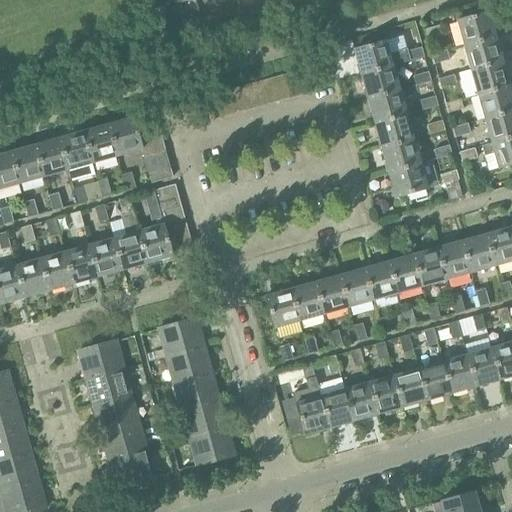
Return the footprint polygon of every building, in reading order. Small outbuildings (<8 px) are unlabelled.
[(456,21),(463,45),(495,37),(487,12),(456,21)] [(440,25),(424,29),(427,39),(442,34),(440,25)] [(463,45),(470,70),(502,61),(495,37),(463,45)] [(353,50),(361,75),(392,66),(408,61),(406,52),(407,51),(406,49),(389,54),(385,41),(353,50)] [(408,61),(423,57),(420,48),(407,51),(406,52),(408,61)] [(434,64),(449,60),(447,50),(431,54),(434,64)] [(470,70),(477,94),(509,86),(502,61),(470,70)] [(399,90),(392,66),(361,75),(368,99),(399,90)] [(305,68),(293,71),(300,95),(312,91),(305,68)] [(293,71),(282,75),(289,98),(300,95),(293,71)] [(415,85),(430,81),(427,72),(413,76),(415,85)] [(441,88),(456,84),(454,74),(438,79),(441,88)] [(282,75),(271,78),(277,101),(289,98),(282,75)] [(271,78),(260,81),(266,104),(277,101),(271,78)] [(260,81),(249,84),(255,107),(266,104),(260,81)] [(249,84),(237,87),(244,110),(255,107),(249,84)] [(477,94),(484,119),(511,111),(511,97),(509,86),(477,94)] [(237,87),(226,90),(233,114),(244,110),(237,87)] [(226,90),(214,94),(221,117),(233,114),(226,90)] [(406,115),(399,90),(368,99),(375,124),(406,115)] [(214,94),(203,97),(210,120),(221,117),(214,94)] [(422,110),(437,106),(434,96),(419,101),(422,110)] [(203,97),(192,100),(199,123),(210,120),(203,97)] [(448,113),(463,109),(460,99),(445,103),(448,113)] [(187,127),(199,123),(192,100),(180,103),(187,127)] [(511,111),(484,119),(491,144),(511,137),(511,111)] [(413,139),(406,115),(375,124),(382,148),(413,139)] [(108,125),(117,156),(141,149),(138,138),(132,118),(108,125)] [(429,135),(444,130),(441,121),(426,125),(429,135)] [(455,138),(470,133),(467,123),(452,128),(455,138)] [(92,163),(117,156),(108,125),(83,132),(92,163)] [(92,163),(83,132),(59,139),(68,170),(92,163)] [(138,138),(141,149),(163,144),(159,132),(138,138)] [(511,164),(511,137),(491,144),(482,147),(488,171),(498,169),(511,164)] [(33,146),(43,177),(68,170),(59,139),(33,146)] [(420,164),(413,139),(382,148),(389,173),(420,164)] [(163,144),(141,149),(144,162),(166,156),(163,144)] [(436,159),(451,155),(448,145),(433,150),(436,159)] [(9,153),(18,184),(43,177),(33,146),(9,153)] [(462,162),(477,158),(474,148),(459,152),(462,162)] [(0,189),(18,184),(9,153),(0,155),(0,189)] [(166,156),(144,162),(148,173),(169,167),(166,156)] [(427,189),(420,164),(389,173),(396,198),(427,189)] [(169,167),(148,173),(151,183),(172,177),(169,167)] [(443,184),(458,180),(455,171),(440,175),(443,184)] [(122,175),(127,190),(135,188),(131,173),(122,175)] [(98,182),(102,197),(111,194),(107,180),(98,182)] [(153,190),(156,203),(178,196),(174,185),(153,190)] [(73,189),(78,204),(87,201),(82,187),(73,189)] [(48,197),(53,211),(62,208),(57,194),(48,197)] [(156,203),(157,206),(159,214),(181,208),(178,196),(156,203)] [(126,235),(113,238),(122,270),(147,263),(138,231),(128,197),(119,200),(119,201),(123,216),(120,217),(126,235)] [(24,203),(28,218),(37,215),(33,200),(24,203)] [(103,204),(94,207),(98,222),(108,220),(103,204)] [(0,210),(4,224),(14,222),(10,207),(0,210)] [(159,214),(162,224),(163,225),(184,219),(181,208),(159,214)] [(79,211),(70,214),(74,229),(83,226),(79,211)] [(172,256),(169,248),(166,237),(163,225),(162,224),(159,214),(151,227),(138,231),(147,263),(172,256)] [(55,218),(45,221),(50,236),(59,233),(55,218)] [(188,231),(184,219),(163,225),(166,237),(188,231)] [(30,225),(21,228),(25,243),(34,240),(30,225)] [(511,236),(510,228),(485,235),(495,267),(511,261),(511,236)] [(191,242),(188,231),(166,237),(169,248),(191,242)] [(6,232),(0,233),(0,249),(0,250),(10,247),(6,232)] [(470,274),(495,267),(485,235),(461,242),(470,274)] [(98,277),(122,270),(113,238),(89,245),(98,277)] [(461,242),(436,249),(445,281),(470,274),(461,242)] [(73,284),(98,277),(89,245),(64,252),(73,284)] [(0,302),(1,304),(25,297),(22,289),(16,266),(10,247),(0,250),(5,269),(0,270),(0,302)] [(436,249),(412,256),(421,287),(445,281),(436,249)] [(55,289),(73,284),(64,252),(40,259),(49,289),(49,291),(55,289)] [(397,294),(421,287),(412,256),(388,263),(397,294)] [(40,259),(16,266),(22,289),(25,297),(49,291),(49,289),(40,259)] [(373,301),(397,294),(388,263),(363,270),(373,301)] [(363,270),(339,276),(348,308),(373,301),(363,270)] [(339,276),(315,283),(324,315),(348,308),(339,276)] [(315,283),(290,290),(299,322),(324,315),(315,283)] [(511,298),(511,292),(511,289),(510,283),(500,286),(504,300),(511,298)] [(275,329),(299,322),(290,290),(266,297),(275,329)] [(480,308),(489,305),(485,290),(476,293),(480,308)] [(455,315),(465,312),(460,297),(451,300),(455,315)] [(431,321),(440,319),(436,304),(427,306),(431,321)] [(497,311),(501,326),(510,323),(506,308),(497,311)] [(402,313),(407,328),(416,325),(412,310),(402,313)] [(472,318),(476,333),(486,330),(482,315),(472,318)] [(378,320),(383,335),(391,332),(387,318),(378,320)] [(170,356),(205,347),(197,319),(158,330),(158,331),(163,330),(169,354),(164,355),(165,358),(170,356)] [(448,325),(452,339),(461,337),(457,322),(448,325)] [(354,327),(358,342),(367,339),(363,324),(354,327)] [(424,331),(428,346),(437,343),(433,329),(424,331)] [(329,334),(334,349),(343,346),(338,331),(329,334)] [(399,338),(403,353),(413,350),(409,336),(399,338)] [(305,341),(308,356),(318,353),(314,338),(305,341)] [(85,379),(119,370),(113,346),(118,344),(117,342),(77,352),(77,353),(85,379)] [(511,342),(491,348),(500,381),(511,377),(511,342)] [(375,345),(379,360),(389,357),(385,343),(375,345)] [(289,345),(280,348),(284,363),(294,360),(289,345)] [(173,385),(178,384),(212,374),(205,347),(170,356),(177,381),(172,382),(173,385)] [(491,348),(466,355),(476,388),(500,381),(491,348)] [(350,352),(354,367),(364,364),(360,350),(350,352)] [(452,395),(476,388),(466,355),(442,362),(452,395)] [(326,359),(329,374),(339,371),(336,357),(326,359)] [(442,362),(418,369),(427,401),(452,395),(442,362)] [(301,367),(305,381),(315,378),(311,364),(301,367)] [(124,368),(119,370),(85,379),(92,406),(127,397),(120,372),(125,371),(124,368)] [(418,369),(394,376),(403,408),(427,401),(418,369)] [(0,404),(16,400),(8,372),(0,374),(0,404)] [(185,411),(220,401),(212,374),(178,384),(185,408),(180,409),(181,412),(185,411)] [(394,376),(370,382),(379,415),(403,408),(394,376)] [(320,396),(318,387),(317,387),(315,378),(305,381),(307,390),(293,394),(296,403),(300,419),(304,436),(329,429),(320,396)] [(354,422),(379,415),(370,382),(345,389),(354,422)] [(320,396),(329,429),(354,422),(345,389),(320,396)] [(127,397),(92,406),(100,433),(135,424),(128,399),(133,398),(132,395),(127,397)] [(0,433),(23,426),(16,400),(0,404),(0,433)] [(188,439),(193,438),(228,428),(220,401),(185,411),(192,435),(187,436),(188,439)] [(135,424),(100,433),(107,461),(143,451),(136,426),(140,425),(140,422),(135,424)] [(23,426),(0,433),(0,462),(31,454),(23,426)] [(195,463),(196,466),(235,455),(228,428),(193,438),(200,462),(195,463)] [(147,449),(143,451),(107,461),(115,489),(155,478),(155,477),(150,478),(143,453),(148,452),(147,449)] [(0,492),(5,491),(39,481),(31,454),(0,462),(0,473),(4,488),(0,489),(0,492)] [(35,511),(47,509),(39,481),(5,491),(10,511),(35,511)] [(441,501),(444,511),(479,511),(474,491),(441,501)]
